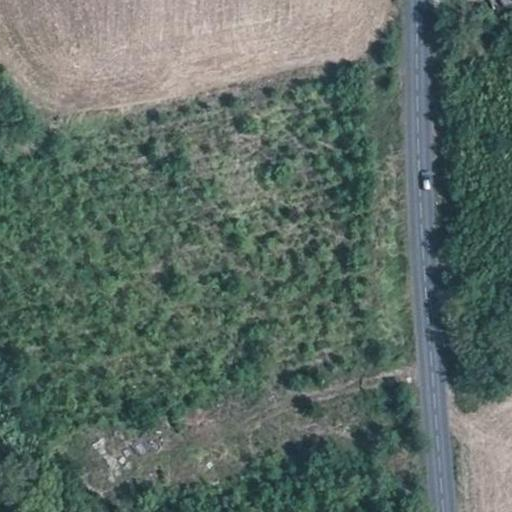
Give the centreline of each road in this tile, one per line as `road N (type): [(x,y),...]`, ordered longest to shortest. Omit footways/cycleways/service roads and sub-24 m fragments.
road 1 (tertiary): [(442,511),(411,0)]
road 2 (track): [(431,373),(100,463)]
